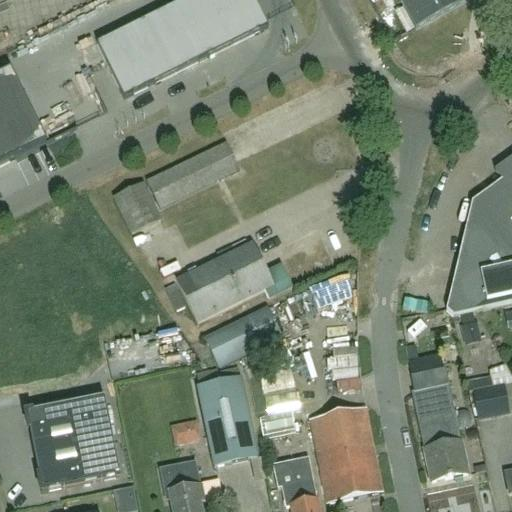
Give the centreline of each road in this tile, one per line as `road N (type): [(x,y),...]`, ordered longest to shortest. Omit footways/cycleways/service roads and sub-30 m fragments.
road 1 (unclassified): [(412,511),(390,413),(380,304),(424,113)]
road 2 (unclassified): [(349,45),(0,218)]
